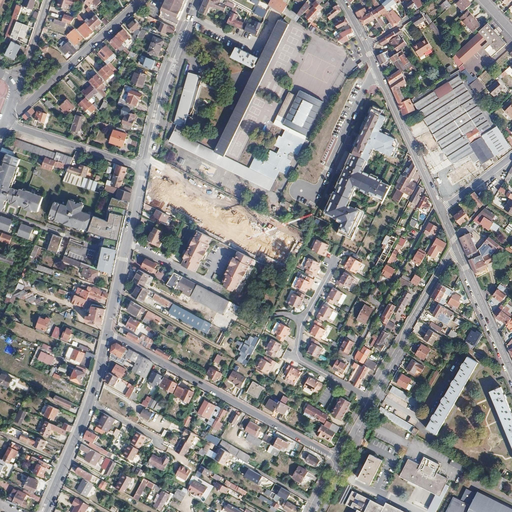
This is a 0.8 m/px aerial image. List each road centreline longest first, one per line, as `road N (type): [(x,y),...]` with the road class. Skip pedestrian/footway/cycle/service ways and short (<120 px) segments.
road 1 (residential): [(338,460),(106,333)]
road 2 (residential): [(458,251),(338,460)]
road 3 (residential): [(342,0),(440,209)]
road 4 (residential): [(43,511),(89,401),(106,333)]
road 5 (residential): [(143,167),(196,0)]
road 6 (residential): [(140,0),(24,106),(8,111)]
road 7 (residential): [(4,122),(143,167)]
road 8 (residential): [(458,251),(511,373)]
road 9 (unknown): [(116,287),(216,345),(230,341)]
